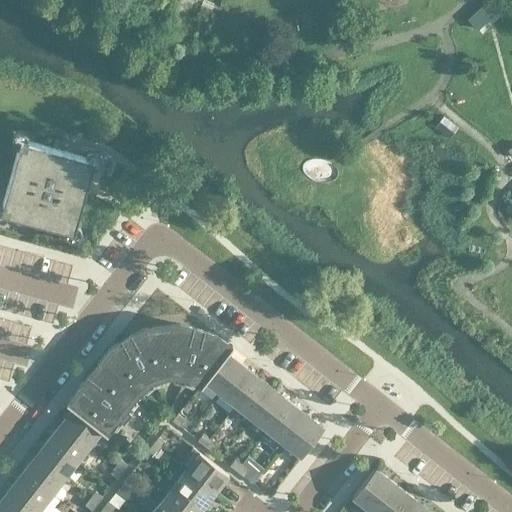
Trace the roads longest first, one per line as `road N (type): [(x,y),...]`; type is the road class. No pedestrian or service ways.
road 1 (residential): [(379,408),(158,238),(98,308)]
road 2 (residential): [(511,508),(379,408)]
road 3 (residential): [(0,437),(98,308)]
road 4 (residential): [(298,511),(379,408)]
